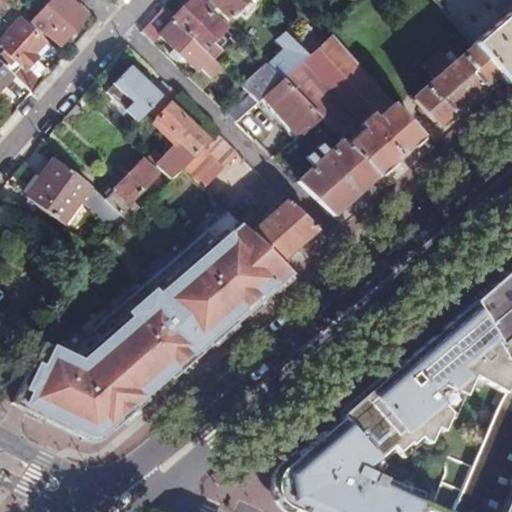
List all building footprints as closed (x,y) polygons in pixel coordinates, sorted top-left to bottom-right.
[(30,24),(44,36),(51,29),(64,41),(86,17),(67,0),(52,0),(44,9),(39,5),(34,11),(38,15),(30,24)] [(188,0),(171,19),(214,59),(221,52),(213,44),(227,28),(196,0),(188,0)] [(211,0),(221,9),(230,1),(237,9),(245,3),(255,12),(260,7),(252,0),(211,0)] [(177,61),(181,58),(196,73),(201,69),(214,80),(224,69),(214,59),(171,19),(161,9),(141,32),(151,41),(158,36),(174,51),(170,55),(177,61)] [(511,10),(472,46),(473,48),(495,73),(505,85),(511,78),(511,10)] [(15,79),(30,92),(41,80),(26,67),(35,57),(31,53),(42,42),(17,20),(0,39),(0,47),(11,58),(6,63),(13,69),(17,64),(24,70),(15,79)] [(285,74),(308,54),(284,30),(274,41),(283,50),(269,63),(283,77),(285,74)] [(376,177),(422,136),(383,92),(366,73),(332,34),(308,54),(285,74),(322,116),(334,129),(352,115),(364,129),(346,143),(376,177)] [(495,73),(473,48),(464,56),(457,48),(447,58),(441,51),(424,68),(436,82),(414,100),(435,125),(495,73)] [(366,73),(383,92),(395,83),(379,62),(366,73)] [(0,87),(12,74),(0,63),(0,87)] [(257,101),(260,98),(283,77),(269,63),(243,87),(248,93),(257,101)] [(106,92),(136,121),(160,96),(129,66),(106,92)] [(260,98),(298,137),(322,116),(285,74),(283,77),(260,98)] [(226,115),(234,123),(257,101),(248,93),(226,115)] [(154,162),(170,178),(181,168),(195,154),(193,151),(206,138),(168,103),(154,118),(177,139),(154,162)] [(74,104),(63,115),(71,123),(83,111),(74,104)] [(136,121),(124,134),(131,142),(144,128),(136,121)] [(273,160),(294,141),(281,127),(260,145),(273,160)] [(223,169),(238,154),(218,134),(203,148),(223,169)] [(332,217),(376,177),(346,143),(342,139),(327,153),(318,144),(314,148),(322,157),(316,162),(309,153),(304,158),(313,167),(296,182),(332,217)] [(181,168),(203,188),(223,169),(203,148),(195,154),(181,168)] [(106,198),(122,212),(156,171),(142,157),(106,198)] [(75,200),(111,230),(127,216),(122,212),(106,198),(83,177),(81,179),(50,158),(25,197),(50,214),(59,222),(75,200)] [(50,214),(25,197),(16,211),(41,228),(50,214)] [(264,214),(269,219),(262,225),(253,216),(242,226),(245,230),(280,261),(316,229),(287,202),(274,214),(270,210),(264,214)] [(280,261),(245,230),(242,226),(227,211),(72,346),(56,338),(53,345),(40,339),(21,375),(11,400),(14,402),(94,441),(186,362),(290,273),(280,261)] [(511,511),(511,265),(469,304),(494,347),(496,351),(499,359),(502,361),(510,377),(500,402),(478,448),(476,453),(464,481),(455,501),(450,511),(511,511)] [(469,304),(436,331),(461,365),(466,370),(494,347),(469,304)] [(436,331),(382,380),(407,408),(411,413),(415,410),(412,406),(430,391),(439,402),(455,391),(445,378),(461,365),(436,331)] [(499,359),(496,351),(486,358),(489,364),(499,359)] [(483,386),(500,402),(510,377),(502,361),(483,386)] [(21,375),(0,364),(0,394),(11,400),(21,375)] [(314,438),(365,461),(368,459),(361,451),(380,435),(379,433),(407,408),(382,380),(314,438)] [(454,430),(478,448),(500,402),(483,386),(463,406),(454,430)] [(447,511),(355,471),(365,461),(314,438),(282,465),(284,467),(281,470),(279,473),(276,479),(275,483),(275,487),(276,491),(277,494),(278,498),(281,501),(284,504),(287,506),(297,511),(447,511)]
